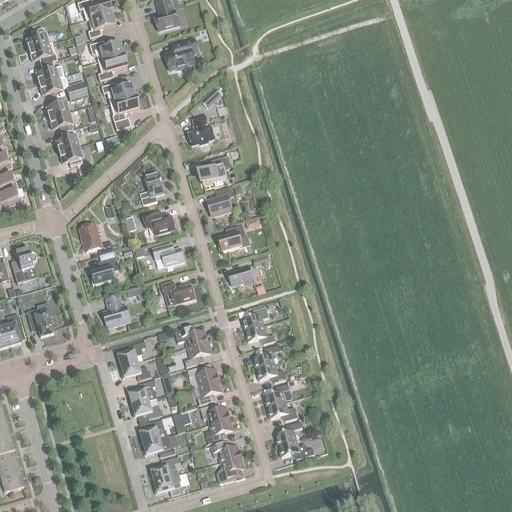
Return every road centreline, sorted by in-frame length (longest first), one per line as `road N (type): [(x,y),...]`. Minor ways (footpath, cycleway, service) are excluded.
road 1 (residential): [(163,511),(267,475),(165,122)]
road 2 (residential): [(52,224),(0,49)]
road 3 (residential): [(145,511),(98,357)]
road 4 (residential): [(52,224),(165,122)]
road 5 (residential): [(165,122),(129,0)]
road 6 (residential): [(84,344),(52,224)]
road 7 (unclassified): [(53,496),(19,379)]
